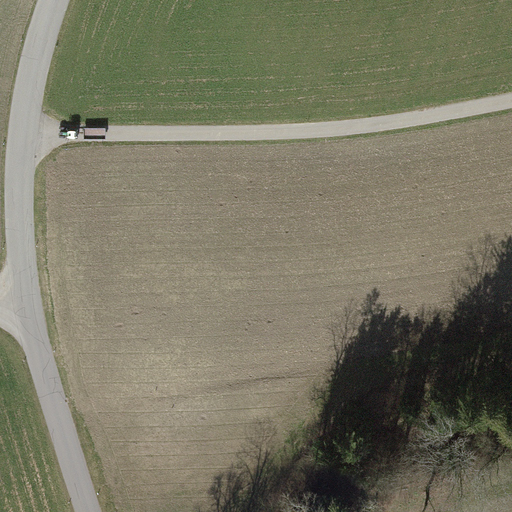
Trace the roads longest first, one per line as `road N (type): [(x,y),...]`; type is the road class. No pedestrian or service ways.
road 1 (unclassified): [(23,133),(326,130),(511,101)]
road 2 (tertiary): [(23,133),(26,293),(88,511)]
road 3 (tertiary): [(54,0),(23,133)]
